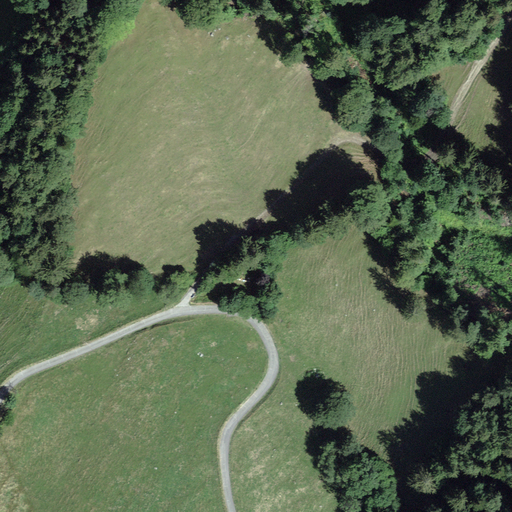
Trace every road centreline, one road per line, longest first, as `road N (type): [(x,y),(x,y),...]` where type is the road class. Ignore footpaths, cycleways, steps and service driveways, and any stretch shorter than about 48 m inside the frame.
road 1 (unclassified): [(229,511),(222,448),(275,366),(257,322),(242,312),(156,318),(25,374),(0,401)]
road 2 (track): [(183,311),(199,271),(327,147),(347,138),(412,146),(442,132),(511,0)]
